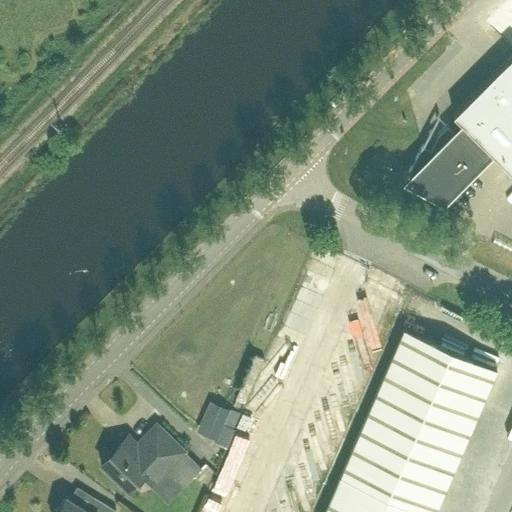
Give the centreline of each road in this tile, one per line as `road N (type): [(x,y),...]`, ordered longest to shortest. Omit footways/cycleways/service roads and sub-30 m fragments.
road 1 (tertiary): [(0,472),(278,181)]
road 2 (unknown): [(372,227),(242,511)]
road 3 (unclassified): [(511,296),(278,181)]
road 4 (tertiary): [(278,181),(461,0)]
